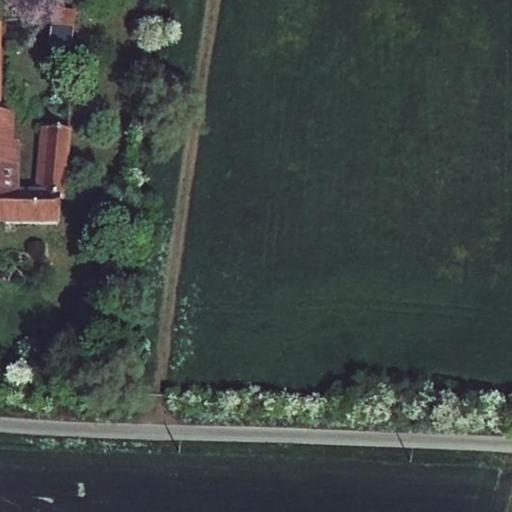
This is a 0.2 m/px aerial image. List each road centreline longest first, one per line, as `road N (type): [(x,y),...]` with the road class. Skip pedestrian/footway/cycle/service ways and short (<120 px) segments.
road 1 (unclassified): [(0,424),(511,444)]
road 2 (track): [(151,432),(210,0)]
